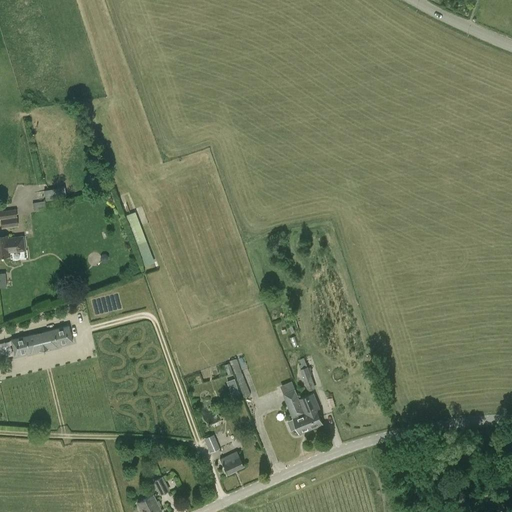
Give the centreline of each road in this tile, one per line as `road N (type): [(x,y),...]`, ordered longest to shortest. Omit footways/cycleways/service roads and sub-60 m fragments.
road 1 (tertiary): [(511,419),(368,440),(202,511)]
road 2 (track): [(223,501),(195,448),(147,438),(0,432)]
